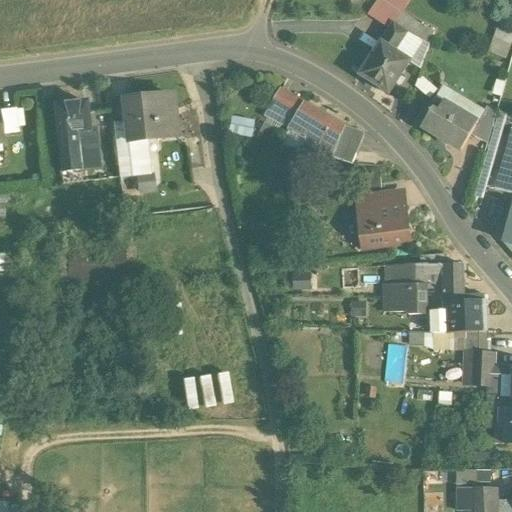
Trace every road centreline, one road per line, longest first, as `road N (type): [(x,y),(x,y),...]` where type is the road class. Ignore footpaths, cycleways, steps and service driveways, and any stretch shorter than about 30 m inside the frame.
road 1 (residential): [(279,511),(281,439),(191,50)]
road 2 (residential): [(511,289),(415,164),(349,104),(299,68),(250,48),(191,50)]
road 3 (residential): [(191,50),(0,77)]
